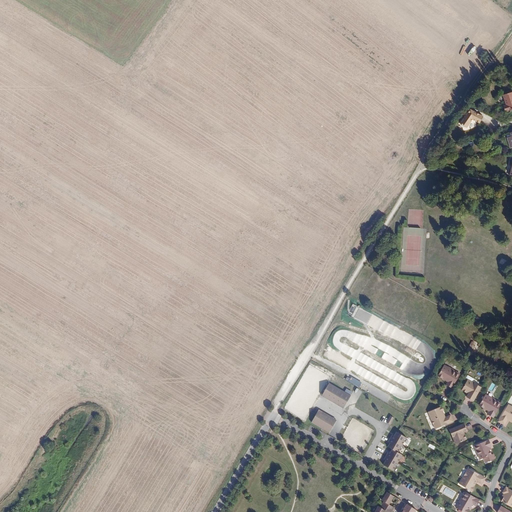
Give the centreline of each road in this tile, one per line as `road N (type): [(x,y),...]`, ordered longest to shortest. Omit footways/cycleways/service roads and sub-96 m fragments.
road 1 (track): [(274,416),(442,126),(511,34)]
road 2 (residential): [(407,493),(274,416)]
